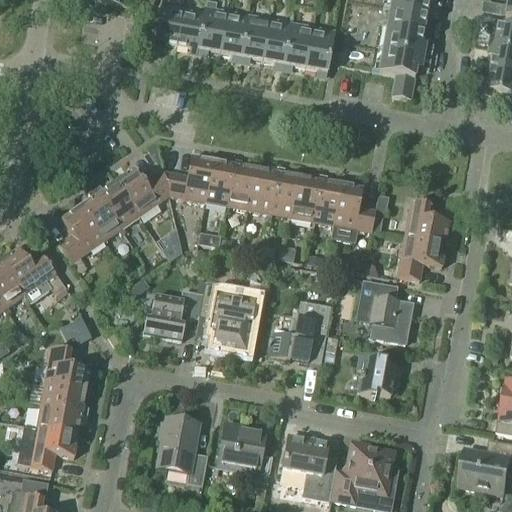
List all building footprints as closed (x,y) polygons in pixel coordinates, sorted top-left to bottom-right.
[(75,1),(72,17),(84,19),(84,16),(87,4),(117,9),(118,0),(81,0),(81,2),(75,1)] [(425,20),(427,11),(440,14),(440,10),(442,1),(435,0),(392,0),(390,14),(425,20)] [(161,12),(158,25),(154,48),(164,49),(176,52),(183,16),(161,12)] [(390,14),(388,25),(386,35),(421,41),(424,25),(425,20),(390,14)] [(207,57),(219,59),(226,18),(214,15),(213,21),(204,20),(197,56),(207,57)] [(176,52),(191,54),(197,56),(204,20),(183,16),(176,52)] [(238,25),(239,20),(226,18),(219,59),(233,62),(240,63),(247,28),(238,26),(238,25)] [(257,23),(256,25),(256,29),(247,28),(240,63),(250,65),(262,67),(270,26),(269,26),(266,25),(257,23)] [(275,70),(283,71),(289,35),(281,34),(282,28),(270,26),(262,67),(275,70)] [(511,31),(500,29),(497,43),(496,51),(511,54),(511,31)] [(292,73),(304,75),(312,33),(299,31),(298,37),(289,35),(283,71),(292,73)] [(328,69),(333,43),(323,42),(324,36),(312,33),(304,75),(318,78),(326,79),(328,69)] [(432,53),(420,50),(421,41),(386,35),(382,56),(430,65),(432,56),(432,53)] [(492,72),(511,76),(511,54),(496,51),(494,60),(492,72)] [(415,75),(428,77),(429,74),(430,65),(382,56),(378,78),(395,81),(391,102),(410,106),(415,75)] [(494,95),(511,98),(511,76),(492,72),(489,85),(488,93),(482,92),(480,101),(492,103),(494,95)] [(183,182),(163,178),(168,202),(205,209),(212,167),(190,163),(186,186),(182,185),(183,182)] [(225,218),(234,166),(227,164),(226,170),(212,167),(205,209),(223,212),(222,217),(225,218)] [(247,217),(255,175),(241,173),(242,167),(234,166),(225,218),(228,218),(229,213),(247,217)] [(267,225),(277,174),(270,172),(269,178),(255,175),(247,217),(266,220),(265,225),(267,225)] [(290,225),(297,183),(283,180),(284,175),(277,174),(267,225),(270,226),(271,221),(290,225)] [(138,223),(143,220),(168,202),(163,178),(147,189),(149,192),(145,194),(143,191),(133,176),(114,188),(138,223)] [(310,233),(319,181),(312,180),(311,186),(297,183),(290,225),(308,228),(307,233),(310,233)] [(313,234),(314,229),(332,232),(340,191),(326,188),(327,183),(319,181),(310,233),(313,234)] [(138,223),(114,188),(102,197),(99,192),(93,196),(123,240),(125,238),(123,234),(138,223)] [(358,217),(362,195),(340,191),(332,232),(371,239),(371,238),(375,217),(362,215),(362,218),(358,217)] [(118,237),(121,241),(123,240),(93,196),(87,200),(90,205),(78,213),(102,248),(118,237)] [(378,201),(375,217),(371,238),(379,239),(383,219),(385,219),(388,203),(378,201)] [(427,225),(427,221),(430,222),(433,209),(410,205),(403,244),(445,251),(449,229),(427,225)] [(86,272),(80,263),(102,248),(78,213),(60,226),(73,244),(69,247),(68,244),(57,251),(70,270),(71,270),(77,278),(86,272)] [(199,238),(197,250),(217,254),(220,242),(199,238)] [(167,251),(160,255),(165,263),(168,266),(181,258),(177,243),(167,251)] [(396,283),(419,287),(421,274),(418,274),(418,269),(441,274),(445,251),(403,244),(396,283)] [(262,252),(261,262),(273,264),(274,254),(262,252)] [(55,280),(42,261),(32,269),(34,271),(30,274),(17,255),(0,267),(0,269),(23,303),(46,287),(56,302),(65,295),(55,280)] [(23,303),(0,269),(0,307),(8,319),(10,317),(7,313),(23,303)] [(396,294),(363,288),(356,324),(373,327),(370,344),(405,350),(412,311),(393,307),(396,294)] [(204,290),(202,301),(202,302),(212,304),(212,299),(217,300),(218,293),(204,290)] [(197,326),(198,322),(202,302),(202,301),(181,297),(180,307),(154,302),(151,316),(145,315),(143,326),(145,326),(142,340),(181,347),(185,324),(197,326)] [(198,322),(212,325),(209,338),(214,338),(211,353),(246,359),(255,307),(254,306),(254,310),(240,308),(241,303),(231,301),(230,306),(216,304),(217,300),(212,299),(212,304),(202,302),(198,322)] [(323,356),(325,343),(330,313),(299,308),(296,325),(291,324),(288,342),(272,339),(270,351),(269,351),(269,350),(268,350),(267,353),(269,353),(270,353),(268,363),(290,367),(290,363),(298,364),(297,368),(307,370),(309,361),(320,363),(318,372),(320,372),(323,356)] [(71,335),(67,331),(59,334),(65,347),(74,343),(71,335)] [(325,343),(323,356),(335,358),(337,345),(325,343)] [(44,392),(85,399),(89,377),(67,373),(68,369),(71,369),(73,357),(51,353),(44,392)] [(359,386),(357,401),(374,405),(375,401),(390,403),(392,392),(397,393),(400,376),(385,373),(386,368),(359,363),(356,376),(361,377),(360,382),(359,382),(359,386)] [(511,388),(507,388),(498,439),(511,441),(511,388)] [(85,399),(44,392),(40,410),(35,409),(35,412),(87,421),(88,414),(83,413),(85,399)] [(39,416),(36,434),(77,442),(80,428),(85,429),(87,421),(35,412),(34,415),(39,416)] [(161,429),(158,444),(162,445),(157,472),(188,477),(185,490),(201,493),(207,462),(192,460),(197,433),(165,427),(165,430),(161,429)] [(225,430),(216,481),(217,482),(218,474),(256,481),(255,489),(267,491),(272,463),(260,461),(264,437),(249,435),(240,434),(240,433),(225,430)] [(51,460),(73,464),(77,442),(36,434),(31,458),(24,457),(22,468),(29,469),(29,473),(51,477),(53,464),(50,464),(51,460)] [(288,442),(282,477),(305,481),(301,504),(328,509),(336,466),(324,464),(327,449),(288,442)] [(461,494),(500,501),(504,480),(511,480),(511,450),(497,447),(494,461),(486,460),(484,459),(468,456),(461,494)] [(391,460),(352,453),(346,484),(335,482),(336,477),(335,477),(330,506),(355,511),(362,511),(374,511),(377,499),(384,500),(391,460)] [(44,511),(46,504),(12,498),(9,511),(44,511)]
